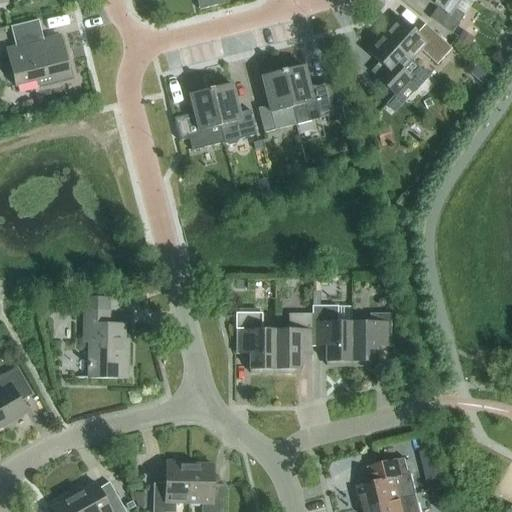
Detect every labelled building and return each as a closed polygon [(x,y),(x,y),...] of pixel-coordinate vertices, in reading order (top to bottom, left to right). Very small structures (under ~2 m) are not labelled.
[(195,0),(199,11),(223,5),(221,0),(195,0)] [(454,9),(460,0),(423,0),(436,9),(429,19),(451,34),(464,16),(454,9)] [(420,51),(429,59),(436,66),(451,49),(425,25),(416,34),(397,17),(382,35),(411,61),(420,51)] [(10,28),(15,47),(6,49),(17,90),(69,77),(59,38),(43,42),(37,21),(10,28)] [(382,35),(366,52),(379,64),(371,73),(376,77),(376,78),(395,96),(405,85),(414,94),(428,78),(411,61),(382,35)] [(304,67),(282,72),(295,125),(336,115),(329,85),(309,90),(304,67)] [(295,125),(282,72),(261,78),(268,107),(257,109),(263,134),(281,129),(295,125)] [(231,85),(210,91),(224,144),(228,147),(235,145),(238,140),(256,136),(249,111),(239,114),(231,85)] [(191,152),(224,144),(210,91),(189,96),(194,117),(174,122),(179,142),(188,140),(191,152)] [(313,347),(313,307),(312,307),(312,315),(288,315),(288,332),(275,332),(275,374),(300,374),(300,355),(312,355),(312,347),(313,347)] [(313,307),(313,347),(326,347),(326,366),(351,366),(351,324),(337,324),(337,307),(313,307)] [(83,311),(83,344),(88,344),(87,379),(123,380),(124,366),(128,366),(128,348),(124,348),(124,325),(108,325),(109,311),(83,311)] [(236,315),(235,343),(235,355),(249,355),(250,374),(275,374),(275,332),(261,332),(261,315),(236,315)] [(390,347),(390,335),(390,315),(369,315),(369,321),(364,321),(364,324),(351,324),(351,366),(376,367),(375,347),(390,347)] [(19,402),(32,395),(16,368),(0,377),(0,387),(3,392),(0,393),(0,426),(25,412),(19,402)] [(433,450),(418,454),(422,471),(437,467),(433,450)] [(372,484),(358,487),(363,509),(400,500),(400,499),(416,494),(411,474),(408,475),(404,459),(368,468),(372,484)] [(189,466),(178,465),(178,461),(165,461),(165,485),(153,484),(152,511),(175,511),(175,503),(188,504),(189,466)] [(189,466),(188,504),(201,504),(200,511),(223,511),(224,490),(212,490),(212,485),(213,466),(189,466)] [(72,496),(81,511),(124,511),(109,483),(98,489),(95,484),(72,496)] [(420,511),(416,494),(400,499),(400,500),(363,509),(364,511),(420,511)] [(81,511),(72,496),(49,509),(51,511),(81,511)]
